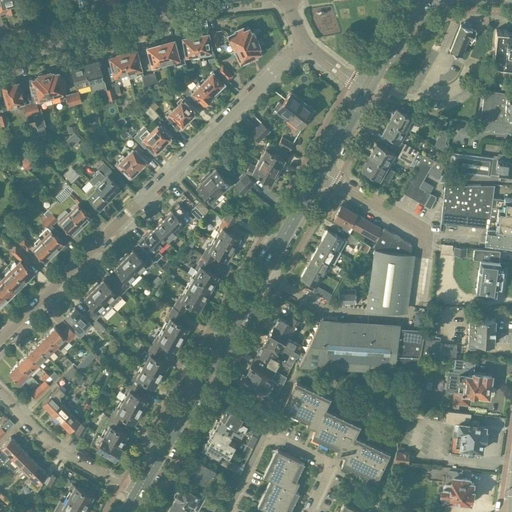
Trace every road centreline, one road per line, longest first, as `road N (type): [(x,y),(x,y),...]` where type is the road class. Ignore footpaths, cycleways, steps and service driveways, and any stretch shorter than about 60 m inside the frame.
road 1 (residential): [(0,342),(301,41)]
road 2 (secondary): [(138,491),(322,167)]
road 3 (residential): [(0,51),(172,5)]
road 4 (residential): [(138,491),(47,440),(0,395)]
road 5 (residential): [(421,251),(422,231),(322,167)]
